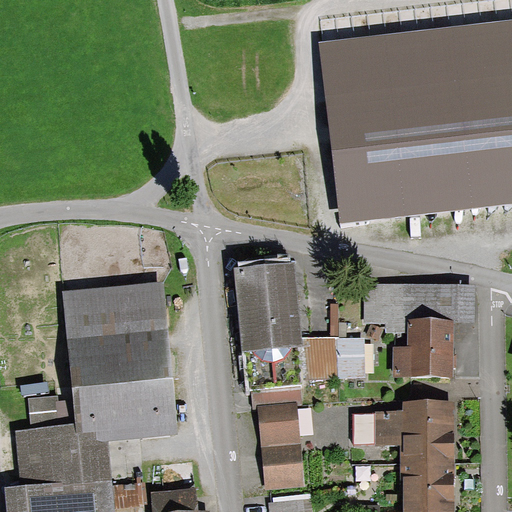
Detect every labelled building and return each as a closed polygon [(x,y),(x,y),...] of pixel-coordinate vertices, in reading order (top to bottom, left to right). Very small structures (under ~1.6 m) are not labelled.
[(511,23),(318,46),(339,228),(511,207),(511,23)] [(294,262),(235,269),(248,391),(253,391),(302,386),(302,379),(298,346),(303,346),(302,339),(294,262)] [(165,282),(64,292),(74,402),(76,425),(77,434),(97,431),(98,440),(102,442),(109,441),(179,434),(165,282)] [(474,287),(366,285),(365,322),(386,322),(386,332),(408,332),(408,320),(474,321),(474,287)] [(454,321),(408,320),(408,332),(408,347),(393,346),(392,376),(453,377),(454,321)] [(298,346),(302,379),(366,376),(364,340),(302,339),(303,346),(298,346)] [(302,386),(253,391),(255,410),(259,410),(297,406),(304,405),(302,386)] [(30,399),(33,429),(76,425),(74,402),(59,404),(59,396),(30,399)] [(456,511),(455,403),(404,404),(404,412),(376,412),(376,415),(376,443),(376,447),(399,447),(399,511),(456,511)] [(297,406),(259,410),(267,490),(304,486),(297,406)] [(314,410),(303,410),(304,435),(315,435),(314,410)] [(376,443),(376,415),(355,415),(355,443),(376,443)] [(33,429),(16,431),(21,486),(4,488),(6,511),(115,511),(109,441),(102,442),(98,440),(97,431),(77,434),(76,425),(33,429)] [(149,482),(117,486),(121,510),(152,505),(149,482)] [(201,511),(199,488),(153,493),(154,511),(211,511),(203,511),(201,511)] [(314,511),(313,494),(273,497),(274,503),(269,503),(269,511),(314,511)]
